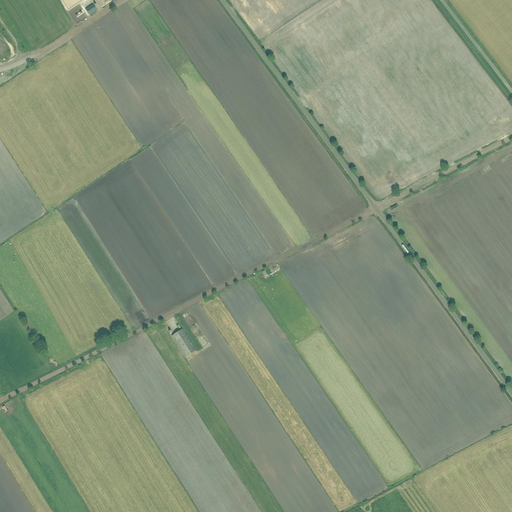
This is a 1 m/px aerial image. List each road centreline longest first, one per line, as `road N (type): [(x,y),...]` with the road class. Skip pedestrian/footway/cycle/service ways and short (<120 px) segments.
road 1 (track): [(0,400),(511,138)]
road 2 (unclassified): [(511,395),(221,0)]
road 3 (track): [(0,69),(121,0)]
